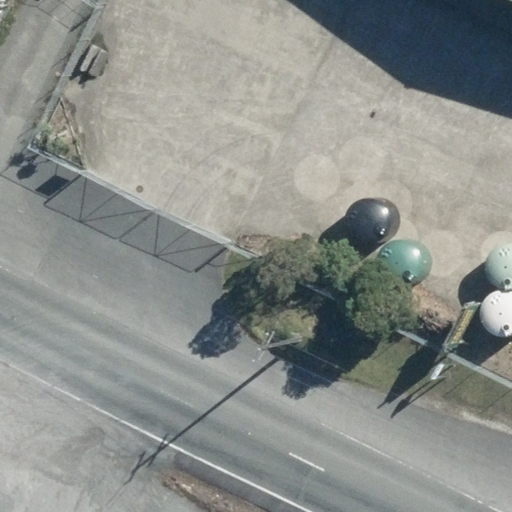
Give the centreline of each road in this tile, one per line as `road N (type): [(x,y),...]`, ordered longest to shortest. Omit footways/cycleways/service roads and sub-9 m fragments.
road 1 (secondary): [(0,312),(407,511)]
road 2 (unknown): [(216,0),(53,338),(0,384)]
